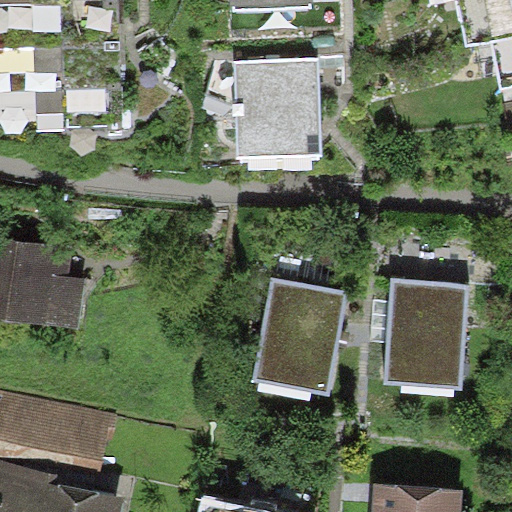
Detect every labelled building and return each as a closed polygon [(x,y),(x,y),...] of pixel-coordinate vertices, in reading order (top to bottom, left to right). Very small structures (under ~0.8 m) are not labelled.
[(0,0),(0,126),(125,122),(124,93),(123,51),(121,0),(0,0)] [(489,30),(511,24),(511,0),(457,0),(466,36),(489,30)] [(511,24),(489,30),(501,79),(511,76),(511,24)] [(316,54),(207,59),(209,111),(236,110),(237,147),(319,143),(316,54)] [(75,239),(0,228),(0,301),(79,313),(87,264),(71,261),(75,239)] [(346,290),(271,276),(253,367),(327,382),(335,345),(346,290)] [(468,282),(392,277),(388,334),(386,372),(461,377),(468,282)] [(114,409),(0,388),(0,447),(104,466),(114,409)] [(74,475),(0,458),(0,511),(114,511),(121,485),(74,475)] [(456,511),(459,476),(372,470),(369,511),(456,511)] [(309,511),(310,511),(210,492),(205,511),(309,511)]
